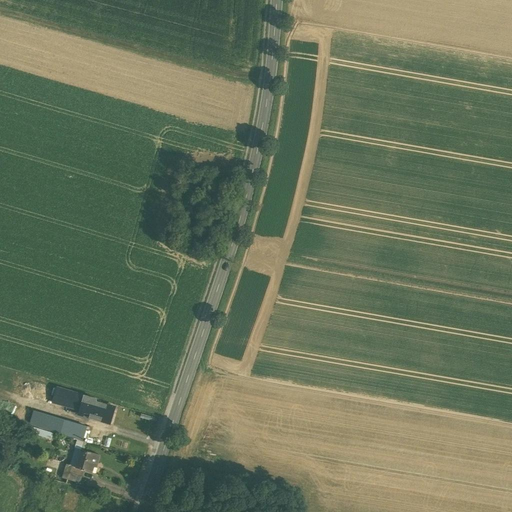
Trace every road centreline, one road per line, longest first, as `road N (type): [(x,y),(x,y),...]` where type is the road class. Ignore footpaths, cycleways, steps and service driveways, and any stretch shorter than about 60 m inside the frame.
road 1 (secondary): [(275,0),(243,205),(142,511)]
road 2 (track): [(267,88),(0,11)]
